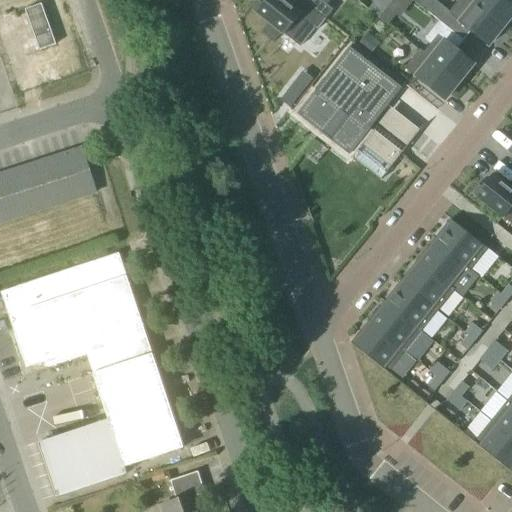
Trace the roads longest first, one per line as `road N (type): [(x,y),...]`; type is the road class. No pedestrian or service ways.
road 1 (residential): [(262,511),(117,103)]
road 2 (residential): [(315,328),(203,0)]
road 3 (residential): [(315,328),(511,89)]
road 4 (residential): [(424,511),(363,457),(315,328)]
road 5 (residential): [(0,141),(117,103)]
